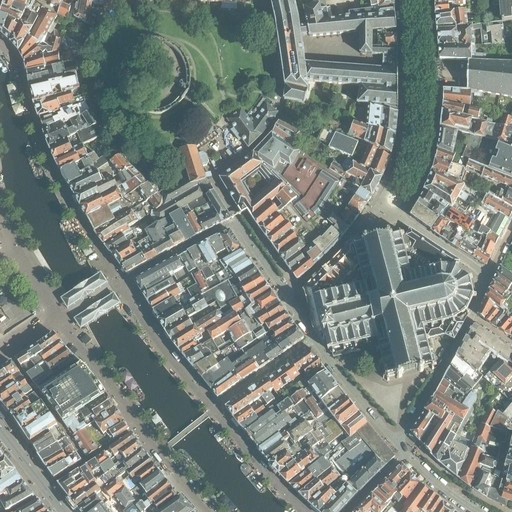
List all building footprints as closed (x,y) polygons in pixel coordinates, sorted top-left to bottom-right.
[(0,0),(0,6),(13,10),(13,11),(25,16),(32,19),(34,15),(29,12),(30,9),(15,4),(16,0),(0,0)] [(16,0),(15,4),(30,9),(32,0),(16,0)] [(32,0),(30,9),(29,12),(34,15),(37,16),(43,6),(59,11),(62,1),(62,0),(32,0)] [(77,0),(76,5),(74,17),(86,23),(88,18),(90,11),(91,0),(77,0)] [(93,26),(105,16),(104,0),(91,0),(91,4),(90,11),(88,18),(86,23),(93,26)] [(104,0),(105,16),(114,9),(113,0),(104,0)] [(113,0),(114,9),(132,1),(131,0),(113,0)] [(313,3),(314,3),(313,0),(271,0),(275,14),(296,10),(297,10),(294,0),(296,0),(298,7),(313,3)] [(313,0),(314,3),(319,2),(321,9),(326,8),(324,0),(313,0)] [(394,7),(393,0),(370,0),(370,1),(371,8),(377,7),(378,9),(394,7)] [(462,2),(462,0),(434,0),(435,6),(452,4),(453,7),(468,5),(469,8),(471,8),(471,9),(478,9),(477,0),(462,2)] [(511,0),(499,0),(501,21),(502,21),(502,22),(511,21),(511,0)] [(62,1),(59,11),(69,14),(71,8),(72,4),(62,1)] [(299,18),(297,10),(296,10),(275,14),(276,22),(281,54),(286,86),(284,100),(287,101),(303,104),(308,92),(309,92),(308,85),(307,85),(307,83),(359,87),(357,104),(368,105),(398,113),(397,47),(383,47),(383,52),(379,51),(379,55),(383,55),(382,69),(305,63),(301,36),(308,36),(309,38),(359,33),(359,55),(373,55),(372,55),(371,32),(374,32),(378,31),(378,32),(396,30),(395,15),(349,18),(349,19),(329,20),(328,17),(326,8),(321,9),(319,2),(314,3),(313,3),(314,5),(303,8),(306,26),(300,27),(299,18)] [(435,14),(471,9),(471,8),(469,8),(468,5),(453,7),(452,4),(435,6),(435,14)] [(0,6),(0,15),(9,18),(23,23),(25,16),(13,11),(13,10),(0,6)] [(43,6),(37,16),(19,52),(24,61),(39,44),(40,45),(42,43),(45,45),(51,36),(60,41),(61,37),(62,35),(62,34),(54,29),(57,24),(54,22),(58,14),(68,19),(69,15),(69,14),(59,11),(43,6)] [(394,7),(378,9),(349,13),(349,18),(395,15),(394,7)] [(478,9),(471,9),(435,14),(437,27),(467,24),(466,15),(478,13),(478,9)] [(9,18),(0,15),(0,33),(2,35),(9,18)] [(23,23),(12,43),(19,52),(37,16),(34,15),(32,19),(25,16),(23,23)] [(23,23),(9,18),(2,35),(11,43),(12,43),(23,23)] [(502,25),(502,22),(502,21),(501,21),(473,25),(472,25),(471,25),(471,26),(437,29),(439,45),(475,45),(473,31),(480,30),(482,46),(503,45),(503,46),(505,46),(503,25),(502,25)] [(397,47),(397,35),(396,30),(378,32),(378,47),(374,47),(374,32),(371,32),(372,55),(373,55),(379,55),(379,51),(383,52),(383,47),(397,47)] [(61,37),(60,41),(58,51),(44,56),(43,54),(38,58),(36,57),(25,63),(27,72),(45,68),(60,64),(70,62),(75,61),(77,52),(77,51),(80,44),(66,38),(62,35),(61,37)] [(58,51),(60,41),(51,36),(45,45),(42,43),(40,45),(39,44),(24,61),(25,63),(36,57),(38,58),(43,54),(44,56),(58,51)] [(475,46),(475,45),(439,45),(440,60),(468,60),(486,61),(486,54),(483,54),(476,53),(475,46)] [(511,62),(486,61),(468,60),(467,89),(444,89),(443,89),(443,103),(464,108),(464,107),(469,108),(470,108),(471,94),(474,94),(474,97),(481,97),(481,93),(511,98),(511,62)] [(76,69),(71,69),(65,71),(64,65),(52,68),(55,77),(50,79),(49,74),(29,79),(28,79),(28,80),(29,79),(31,88),(30,88),(30,89),(77,77),(76,69)] [(45,68),(27,72),(29,79),(49,74),(49,73),(42,75),(42,72),(45,72),(45,68)] [(77,77),(30,89),(30,90),(31,90),(39,116),(85,102),(83,96),(80,89),(77,77)] [(262,96),(251,111),(255,114),(266,99),(262,96)] [(85,102),(39,116),(39,117),(45,133),(64,124),(70,121),(79,116),(82,115),(91,110),(85,102)] [(443,103),(443,112),(472,120),(472,119),(478,121),(480,110),(470,108),(469,108),(467,115),(462,114),(464,108),(443,103)] [(247,116),(241,108),(227,119),(232,126),(234,129),(232,130),(231,131),(232,132),(232,131),(234,133),(233,134),(234,134),(237,137),(236,137),(237,138),(239,140),(238,140),(239,141),(240,141),(240,140),(241,139),(242,139),(249,148),(252,145),(256,141),(259,139),(261,136),(268,126),(269,127),(269,126),(269,125),(271,122),(272,123),(272,122),(275,118),(276,117),(275,117),(278,113),(266,104),(252,123),(247,116)] [(398,113),(368,105),(366,125),(396,135),(398,113)] [(64,124),(45,133),(50,148),(99,123),(91,110),(82,115),(84,118),(81,119),(79,116),(70,121),(74,129),(68,132),(64,124)] [(472,120),(443,112),(441,126),(458,131),(459,130),(455,129),(455,127),(469,130),(472,119),(472,120)] [(497,125),(492,140),(494,141),(498,142),(505,145),(508,136),(511,137),(511,118),(497,114),(495,120),(497,121),(495,125),(497,125)] [(478,120),(474,135),(482,138),(492,140),(497,125),(495,125),(491,123),(483,122),(478,120)] [(391,156),(396,135),(366,125),(353,121),(348,135),(380,149),(379,151),(391,156)] [(298,134),(281,124),(279,123),(279,122),(272,133),(290,145),(293,141),(296,137),(298,134)] [(99,123),(50,148),(56,162),(65,158),(64,155),(67,154),(65,151),(82,143),(82,144),(104,131),(99,123)] [(458,131),(441,126),(438,149),(453,154),(455,145),(458,131)] [(328,148),(352,158),(358,142),(347,137),(324,128),(318,140),(330,145),(328,148)] [(289,166),(300,151),(290,145),(272,133),(254,153),(271,172),(279,160),(289,166)] [(473,162),(482,138),(474,135),(474,136),(471,135),(462,157),(468,160),(473,162)] [(511,147),(505,145),(498,142),(488,168),(499,172),(498,173),(511,178),(511,147)] [(65,158),(56,162),(62,172),(83,161),(83,162),(90,158),(94,165),(89,168),(92,173),(97,170),(96,168),(110,160),(106,154),(99,158),(95,151),(88,155),(82,144),(82,143),(65,151),(67,154),(64,155),(65,158)] [(164,204),(155,210),(154,211),(151,211),(150,216),(155,224),(144,231),(145,234),(171,218),(183,212),(182,212),(189,207),(192,211),(195,210),(195,211),(196,210),(201,207),(202,208),(211,204),(207,196),(209,194),(205,188),(210,185),(206,179),(205,176),(205,175),(202,167),(207,166),(209,161),(207,156),(203,153),(198,155),(197,150),(196,146),(180,149),(189,177),(179,183),(179,182),(176,182),(176,185),(176,186),(162,193),(163,200),(164,204)] [(391,156),(379,151),(368,147),(363,158),(373,163),(385,169),(391,156)] [(438,149),(436,158),(452,164),(455,155),(453,154),(438,149)] [(348,208),(355,197),(353,195),(357,188),(345,180),(329,170),(329,169),(300,151),(289,166),(279,160),(271,172),(280,180),(287,188),(296,198),(285,206),(277,197),(271,202),(279,213),(260,229),(263,233),(266,237),(286,222),(293,230),(291,232),(298,241),(304,249),(299,253),(305,261),(308,258),(306,254),(315,246),(311,242),(316,237),(317,239),(330,226),(331,227),(332,226),(326,221),(331,215),(338,221),(343,214),(348,208)] [(271,202),(277,197),(287,188),(280,180),(271,172),(254,153),(249,157),(220,178),(240,212),(239,213),(239,214),(238,214),(239,215),(240,215),(241,215),(241,214),(242,214),(247,211),(252,218),(271,202)] [(92,173),(70,186),(75,195),(132,166),(122,154),(111,161),(110,160),(96,168),(97,170),(92,173)] [(83,161),(62,172),(70,186),(92,173),(89,168),(94,165),(90,158),(83,162),(83,161)] [(363,158),(360,165),(359,166),(382,177),(385,169),(373,163),(363,158)] [(436,160),(435,161),(454,168),(455,167),(465,171),(466,170),(466,168),(463,167),(458,165),(455,163),(455,165),(452,164),(436,158),(436,160)] [(382,177),(359,166),(360,165),(347,159),(342,167),(333,162),(329,169),(329,170),(345,180),(357,188),(371,197),(382,177)] [(473,162),(468,160),(468,161),(466,166),(477,171),(482,173),(482,176),(493,180),(500,184),(506,186),(505,188),(510,190),(511,187),(511,186),(511,178),(498,173),(499,172),(488,168),(473,162)] [(433,170),(455,180),(460,183),(461,180),(465,171),(455,167),(454,168),(435,161),(433,170)] [(133,168),(132,166),(75,195),(80,206),(126,183),(138,177),(140,175),(133,168)] [(479,192),(460,183),(455,180),(433,170),(428,182),(458,198),(465,202),(468,196),(471,198),(472,196),(476,198),(479,192)] [(148,182),(140,175),(138,177),(126,183),(80,206),(87,217),(87,218),(88,218),(141,188),(148,182)] [(150,184),(148,182),(141,188),(88,218),(95,231),(141,205),(149,201),(159,195),(159,194),(152,183),(150,184)] [(455,203),(458,198),(428,182),(425,191),(448,206),(446,208),(448,209),(450,207),(452,208),(464,215),(469,206),(468,206),(466,209),(455,203)] [(210,185),(205,188),(209,194),(214,191),(210,185)] [(296,198),(287,188),(277,197),(285,206),(296,198)] [(353,195),(355,197),(367,204),(371,197),(357,188),(353,195)] [(505,188),(504,191),(502,195),(511,199),(511,190),(510,190),(505,188)] [(504,191),(498,189),(494,199),(499,202),(502,195),(504,191)] [(209,194),(207,196),(211,204),(221,224),(231,219),(230,217),(214,191),(209,194)] [(448,206),(425,191),(420,200),(431,207),(433,204),(435,205),(436,204),(445,210),(446,208),(448,206)] [(163,200),(159,195),(149,201),(155,210),(164,204),(163,200)] [(511,199),(502,195),(499,202),(511,209),(511,199)] [(511,213),(511,209),(499,202),(494,199),(489,196),(484,205),(498,213),(509,219),(511,213)] [(359,215),(367,204),(355,197),(348,208),(359,215)] [(431,207),(420,200),(410,216),(431,231),(441,217),(442,217),(446,211),(445,210),(436,204),(435,205),(433,204),(431,207)] [(260,229),(279,213),(271,202),(252,218),(260,229)] [(201,221),(198,223),(203,232),(221,224),(211,204),(202,208),(206,216),(208,218),(204,220),(202,221),(201,221)] [(129,227),(142,219),(146,217),(143,211),(143,208),(141,205),(95,231),(94,232),(95,233),(103,244),(129,227)] [(499,239),(509,219),(498,213),(494,221),(469,206),(464,215),(475,223),(476,223),(481,226),(481,227),(499,239)] [(189,207),(182,212),(183,212),(196,237),(203,232),(198,223),(201,221),(202,221),(204,220),(208,218),(206,216),(202,208),(201,207),(196,210),(195,211),(199,217),(196,218),(193,213),(192,213),(191,212),(192,211),(189,207)] [(475,223),(464,215),(452,208),(450,207),(448,209),(446,208),(445,210),(446,211),(442,217),(444,219),(451,223),(452,224),(459,226),(469,233),(470,232),(473,227),(472,226),(475,223)] [(359,215),(348,208),(343,214),(354,222),(359,215)] [(185,243),(196,237),(183,212),(171,218),(174,223),(185,243)] [(343,214),(338,221),(349,229),(354,222),(343,214)] [(349,229),(338,221),(331,215),(326,221),(332,226),(331,227),(342,238),(344,236),(347,232),(349,229)] [(446,230),(451,223),(444,219),(442,217),(441,217),(431,231),(434,233),(439,237),(444,229),(446,230)] [(171,218),(145,234),(155,247),(152,249),(158,258),(174,248),(175,248),(164,228),(174,223),(171,218)] [(273,246),(291,232),(293,230),(286,222),(266,237),(273,246)] [(185,243),(174,223),(164,228),(175,248),(185,243)] [(454,234),(459,226),(452,224),(451,223),(446,230),(444,229),(439,237),(448,243),(454,234)] [(342,238),(331,227),(330,226),(317,239),(316,237),(311,242),(315,246),(323,258),(342,238)] [(459,250),(469,233),(459,226),(454,234),(448,243),(459,250)] [(499,239),(481,227),(479,230),(473,227),(470,232),(473,233),(481,237),(481,238),(483,239),(484,237),(491,241),(490,243),(495,246),(499,239)] [(131,230),(121,235),(117,238),(105,247),(111,254),(136,239),(131,230)] [(418,250),(425,240),(410,230),(409,231),(410,231),(407,237),(412,239),(415,242),(417,245),(418,248),(418,250)] [(230,231),(220,237),(231,256),(231,255),(242,249),(230,231)] [(472,298),(476,298),(476,295),(473,295),(470,280),(473,278),(472,276),(468,278),(457,268),(458,265),(455,264),(454,268),(442,267),(442,265),(441,265),(411,272),(403,238),(407,238),(407,237),(405,235),(404,233),(401,234),(400,231),(398,232),(399,235),(391,237),(390,235),(389,234),(387,234),(385,236),(386,238),(384,238),(382,241),(373,243),(371,241),(369,242),(368,240),(367,239),(364,240),(363,241),(364,243),(356,245),(355,242),(353,242),(354,245),(357,259),(354,260),(355,262),(358,261),(358,263),(360,272),(357,273),(357,275),(361,274),(363,283),(355,286),(354,282),(352,282),(353,286),(344,288),(343,285),(341,285),(342,289),(333,290),(332,290),(333,289),(332,289),(330,290),(331,293),(322,296),(322,295),(318,296),(319,302),(323,317),(314,319),(314,320),(316,330),(317,330),(325,328),(330,348),(334,347),(335,351),(338,351),(337,347),(345,345),(346,349),(349,348),(348,344),(357,342),(366,340),(377,338),(380,351),(382,360),(378,360),(379,364),(382,363),(385,375),(382,375),(383,378),(386,377),(387,381),(390,380),(389,376),(398,374),(398,376),(400,377),(402,377),(403,375),(402,372),(418,368),(419,371),(421,372),(423,372),(424,370),(423,367),(431,365),(432,369),(435,368),(434,365),(437,364),(436,361),(433,362),(430,350),(433,349),(433,346),(429,347),(427,338),(430,337),(430,335),(443,332),(445,333),(439,343),(440,345),(448,350),(462,325),(456,322),(454,318),(463,312),(468,315),(469,313),(466,311),(472,298)] [(279,255),(298,241),(291,232),(273,246),(279,255)] [(470,232),(469,233),(459,250),(475,259),(479,251),(478,250),(479,249),(480,246),(482,244),(481,243),(483,239),(481,238),(478,242),(471,238),(473,233),(470,232)] [(155,247),(145,234),(137,238),(140,244),(138,245),(140,247),(137,249),(141,254),(147,263),(158,258),(152,249),(155,247)] [(231,256),(220,237),(208,242),(213,251),(212,251),(220,262),(231,256)] [(484,237),(483,239),(481,243),(482,244),(480,246),(485,249),(486,247),(490,249),(489,251),(493,253),(495,246),(490,243),(491,241),(484,237)] [(136,239),(111,254),(121,266),(141,254),(137,249),(140,247),(138,245),(140,244),(137,238),(136,239)] [(423,257),(432,244),(425,240),(418,250),(417,253),(423,257)] [(299,253),(304,249),(298,241),(279,255),(285,263),(299,253)] [(208,242),(197,248),(215,276),(225,270),(220,262),(212,251),(213,251),(208,242)] [(430,261),(439,249),(432,244),(423,257),(430,261)] [(357,259),(354,245),(350,246),(350,247),(344,253),(354,263),(355,262),(354,260),(357,259)] [(323,258),(315,246),(306,254),(308,258),(314,266),(323,258)] [(480,246),(479,249),(490,258),(493,253),(489,251),(490,249),(486,247),(485,249),(480,246)] [(215,276),(197,248),(187,253),(199,273),(209,290),(221,284),(215,276)] [(231,255),(231,256),(220,262),(225,270),(231,279),(231,280),(254,266),(242,249),(231,255)] [(441,260),(445,253),(439,249),(430,261),(437,265),(440,259),(441,260)] [(479,251),(475,259),(484,265),(488,264),(491,258),(490,258),(479,249),(478,250),(479,251)] [(199,273),(187,253),(180,257),(179,258),(191,277),(199,273)] [(291,272),(305,261),(299,253),(285,263),(291,272)] [(358,261),(355,262),(354,263),(344,253),(338,259),(350,271),(358,263),(358,261)] [(460,262),(445,253),(441,260),(452,266),(442,265),(442,267),(454,268),(455,264),(458,265),(460,262)] [(141,254),(121,266),(127,275),(131,272),(147,263),(141,254)] [(187,279),(191,277),(179,258),(177,259),(176,259),(182,269),(142,292),(147,302),(179,284),(180,285),(182,284),(181,283),(187,279)] [(299,279),(314,266),(308,258),(305,261),(291,272),(297,280),(299,279)] [(182,269),(176,259),(162,267),(135,281),(136,282),(142,291),(141,291),(142,292),(182,269)] [(350,271),(338,259),(331,266),(343,278),(350,271)] [(231,279),(229,280),(228,281),(234,290),(260,274),(254,266),(231,280),(231,279)] [(343,278),(331,266),(326,271),(338,283),(343,278)] [(511,274),(501,267),(497,274),(511,284),(511,274)] [(326,271),(321,276),(330,285),(329,286),(332,289),(333,289),(338,283),(326,271)] [(158,320),(204,293),(209,290),(199,273),(191,277),(187,279),(193,289),(188,292),(153,312),(158,320)] [(260,274),(234,290),(239,299),(266,283),(260,274)] [(494,281),(508,291),(511,294),(511,293),(511,285),(511,284),(497,274),(494,281)] [(92,296),(110,286),(103,275),(97,279),(85,286),(69,296),(63,299),(69,310),(92,296)] [(330,285),(321,276),(307,290),(308,294),(325,290),(329,286),(330,285)] [(153,312),(178,297),(188,292),(193,289),(187,279),(181,283),(182,284),(180,285),(179,284),(147,302),(153,312)] [(204,293),(158,320),(166,332),(217,303),(222,310),(230,305),(238,300),(239,299),(234,290),(228,281),(221,284),(209,290),(204,293)] [(511,295),(507,293),(508,291),(494,281),(490,289),(508,304),(511,298),(511,295)] [(270,290),(269,289),(266,284),(267,284),(266,283),(239,299),(238,300),(230,305),(234,312),(238,312),(244,309),(245,310),(251,307),(272,293),(271,291),(271,290),(270,290)] [(511,307),(508,304),(490,289),(485,298),(498,307),(502,311),(504,312),(505,311),(509,314),(511,312),(511,307)] [(325,290),(308,294),(310,304),(319,302),(318,296),(322,295),(322,293),(325,290)] [(256,318),(279,303),(272,293),(251,307),(245,310),(244,311),(249,317),(250,320),(255,317),(256,318)] [(115,309),(121,305),(115,295),(98,305),(75,319),(81,329),(88,325),(105,315),(115,309)] [(494,311),(498,307),(485,298),(477,315),(485,320),(493,310),(494,311)] [(323,317),(319,302),(310,304),(314,319),(323,317)] [(217,303),(166,332),(172,341),(222,310),(217,303)] [(285,312),(279,303),(256,318),(259,324),(261,323),(263,327),(285,312)] [(222,310),(172,341),(179,350),(208,332),(215,328),(235,314),(236,313),(238,312),(234,312),(230,305),(222,310)] [(493,310),(485,320),(491,325),(502,311),(498,307),(494,311),(493,310)] [(504,312),(502,311),(491,325),(496,329),(509,314),(505,311),(504,312)] [(263,327),(261,328),(266,335),(269,333),(275,342),(284,336),(297,329),(290,319),(285,312),(263,327)] [(468,316),(468,315),(463,312),(454,318),(456,322),(462,325),(468,316)] [(509,314),(496,329),(503,333),(511,322),(511,319),(511,318),(511,316),(511,312),(509,314)] [(224,335),(242,323),(235,314),(215,328),(221,337),(224,335)] [(511,319),(511,322),(503,333),(510,337),(511,334),(511,316),(511,318),(511,319)] [(255,327),(250,320),(249,317),(243,321),(243,322),(249,330),(255,327)] [(236,344),(252,334),(249,330),(243,322),(242,323),(224,335),(225,337),(228,336),(231,340),(231,341),(233,340),(236,344)] [(255,332),(261,328),(263,327),(261,323),(259,324),(260,324),(256,327),(255,327),(249,330),(252,334),(255,332)] [(511,348),(507,345),(476,324),(473,324),(462,346),(456,356),(471,368),(470,369),(475,374),(477,372),(481,375),(478,372),(491,354),(493,356),(493,358),(497,358),(504,363),(505,364),(508,362),(511,365),(511,348)] [(213,342),(221,337),(215,328),(208,332),(179,350),(186,359),(213,342)] [(261,328),(255,332),(260,339),(266,335),(261,328)] [(326,343),(330,348),(325,328),(317,330),(326,343)] [(304,339),(297,329),(284,336),(292,347),(304,339)] [(252,334),(236,344),(195,371),(202,378),(242,351),(260,339),(255,332),(252,334)] [(283,353),(275,342),(269,333),(266,335),(273,346),(280,356),(283,353)] [(44,341),(37,346),(43,354),(61,342),(55,336),(53,335),(48,338),(44,341)] [(224,335),(221,337),(213,342),(186,359),(192,367),(194,369),(195,371),(236,344),(233,340),(231,341),(231,340),(225,343),(222,338),(225,337),(224,335)] [(266,335),(260,339),(242,351),(251,363),(253,362),(259,370),(271,361),(265,351),(267,350),(273,346),(266,335)] [(284,336),(275,342),(283,353),(292,347),(284,336)] [(377,338),(366,340),(367,344),(372,346),(373,352),(380,351),(377,338)] [(367,344),(366,340),(357,342),(359,351),(368,349),(369,353),(373,352),(372,346),(367,344)] [(45,364),(66,350),(61,342),(43,354),(33,361),(38,369),(39,368),(45,364)] [(359,351),(357,342),(348,344),(349,348),(350,353),(359,351)] [(346,354),(345,349),(346,349),(345,345),(337,347),(338,351),(335,351),(334,347),(330,348),(335,356),(346,354)] [(43,354),(37,346),(27,352),(33,361),(43,354)] [(280,356),(273,346),(267,350),(265,351),(271,361),(280,356)] [(66,363),(73,357),(66,350),(45,364),(51,372),(65,362),(66,363)] [(311,350),(301,357),(307,366),(318,359),(311,350)] [(242,351),(202,378),(212,392),(234,374),(251,363),(242,351)] [(33,361),(27,352),(16,360),(22,368),(33,361)] [(471,368),(456,356),(451,366),(464,377),(461,379),(473,389),(482,376),(481,375),(477,372),(475,374),(470,369),(471,368)] [(40,391),(81,365),(81,364),(78,362),(77,362),(75,361),(76,360),(76,359),(73,357),(66,363),(65,362),(51,372),(45,376),(34,384),(40,391)] [(307,366),(301,357),(300,357),(291,364),(297,373),(298,373),(298,372),(302,369),(302,370),(307,366)] [(318,359),(307,366),(302,370),(306,377),(322,366),(318,359)] [(38,369),(33,361),(22,368),(28,375),(38,369)] [(253,362),(251,363),(234,374),(240,383),(259,370),(253,362)] [(492,374),(506,384),(511,377),(511,365),(508,362),(505,364),(504,363),(492,374)] [(5,368),(10,375),(12,378),(19,374),(12,363),(5,368)] [(291,364),(283,369),(292,382),(300,376),(298,373),(297,373),(291,364)] [(81,365),(40,391),(40,392),(54,410),(63,422),(107,395),(101,388),(97,381),(92,376),(81,365)] [(322,366),(306,377),(307,377),(304,379),(305,380),(305,379),(309,384),(326,372),(322,366)] [(464,377),(451,366),(443,380),(466,396),(471,391),(473,389),(461,379),(464,377)] [(0,381),(10,375),(5,368),(3,369),(0,370),(0,381)] [(45,376),(39,368),(38,369),(28,375),(34,384),(45,376)] [(283,369),(275,375),(284,388),(292,382),(283,369)] [(511,389),(506,384),(492,374),(489,371),(484,378),(491,385),(499,392),(511,401),(511,389)] [(301,390),(294,395),(290,398),(291,399),(296,406),(303,401),(305,403),(309,399),(304,391),(310,387),(325,376),(328,375),(326,372),(309,384),(301,390)] [(12,378),(10,375),(0,381),(0,394),(23,378),(19,374),(12,378)] [(234,374),(212,392),(218,398),(240,383),(234,374)] [(284,388),(275,375),(267,380),(276,393),(284,388)] [(329,376),(328,375),(325,376),(310,387),(304,391),(309,399),(305,403),(306,404),(313,399),(317,404),(339,389),(333,380),(329,376)] [(23,378),(0,394),(0,400),(3,404),(28,387),(23,378)] [(305,380),(304,379),(297,384),(301,390),(309,384),(305,379),(305,380)] [(234,418),(269,393),(273,391),(276,393),(267,380),(255,388),(226,408),(229,412),(230,411),(232,413),(231,414),(234,418)] [(466,396),(443,380),(436,392),(459,405),(466,396)] [(9,412),(34,394),(30,388),(31,387),(30,386),(28,387),(3,404),(9,412)] [(294,395),(290,389),(288,390),(286,392),(288,395),(290,398),(294,395)] [(306,404),(310,410),(317,420),(324,415),(317,406),(321,402),(328,412),(346,397),(339,389),(317,404),(313,399),(306,404)] [(471,391),(466,396),(459,405),(458,407),(467,413),(463,420),(440,464),(443,466),(457,478),(470,450),(456,444),(459,438),(460,438),(474,411),(474,410),(473,409),(473,408),(472,407),(477,400),(477,399),(477,398),(477,396),(477,395),(476,394),(473,392),(471,391)] [(459,405),(436,392),(432,400),(448,409),(446,411),(454,415),(463,420),(467,413),(458,407),(459,405)] [(511,401),(499,392),(488,405),(490,406),(489,407),(497,414),(490,427),(490,428),(490,429),(506,435),(507,433),(503,432),(504,429),(511,432),(511,401)] [(269,393),(234,418),(234,419),(235,418),(240,426),(255,415),(253,413),(255,411),(253,409),(260,404),(263,409),(275,401),(275,400),(269,393)] [(15,420),(42,402),(41,402),(40,402),(34,394),(9,412),(15,419),(15,420)] [(112,403),(107,395),(63,422),(72,435),(73,436),(89,427),(86,423),(96,416),(95,414),(112,403)] [(255,415),(240,426),(239,426),(240,426),(245,433),(291,399),(290,398),(288,395),(280,401),(278,398),(275,400),(275,401),(263,409),(260,404),(253,409),(255,411),(253,413),(255,415)] [(346,397),(328,412),(337,424),(340,428),(341,427),(343,425),(345,427),(348,424),(347,422),(358,413),(346,397)] [(310,410),(306,404),(305,403),(303,401),(296,406),(291,399),(245,433),(246,433),(250,438),(250,439),(253,443),(253,442),(257,448),(281,430),(284,434),(298,423),(296,420),(310,410)] [(448,409),(432,400),(425,411),(434,417),(440,421),(446,411),(448,409)] [(49,413),(42,402),(15,420),(22,431),(49,413)] [(115,408),(112,403),(95,414),(96,416),(86,423),(89,427),(95,423),(99,420),(98,419),(115,408)] [(486,444),(490,429),(490,428),(490,427),(497,414),(489,407),(489,409),(487,411),(482,422),(473,440),(470,450),(457,478),(470,488),(479,471),(477,471),(482,457),(483,456),(484,455),(486,452),(486,444)] [(124,422),(115,408),(98,419),(99,420),(95,423),(89,427),(73,436),(87,457),(113,439),(109,432),(124,422)] [(298,423),(284,434),(286,437),(290,434),(297,444),(299,442),(307,436),(322,425),(320,423),(317,420),(310,410),(296,420),(298,423)] [(434,417),(425,411),(424,412),(411,432),(414,435),(415,435),(416,436),(416,437),(419,441),(429,426),(428,426),(433,418),(434,417)] [(446,411),(440,421),(441,422),(436,430),(435,430),(424,447),(431,455),(454,415),(446,411)] [(324,415),(317,420),(320,423),(325,420),(326,421),(331,417),(327,412),(324,415)] [(58,426),(49,413),(22,431),(31,444),(45,434),(58,426)] [(350,437),(367,424),(358,413),(347,422),(348,424),(345,427),(343,425),(341,427),(344,431),(345,431),(350,437)] [(454,415),(431,455),(440,464),(463,420),(454,415)] [(429,426),(419,441),(424,447),(435,430),(436,430),(441,422),(440,421),(434,417),(433,418),(428,426),(429,426)] [(124,422),(109,432),(113,439),(129,430),(128,429),(129,429),(124,422)] [(328,445),(344,431),(341,427),(340,428),(337,424),(334,426),(337,430),(330,436),(324,440),(328,445)] [(367,424),(350,437),(342,444),(350,453),(365,441),(377,455),(386,465),(395,457),(367,424)] [(297,444),(292,447),(270,463),(269,464),(270,465),(279,474),(297,460),(305,471),(324,456),(325,458),(342,444),(350,437),(345,431),(344,431),(328,445),(324,440),(330,436),(322,427),(323,426),(322,425),(307,436),(309,440),(306,440),(304,441),(304,444),(305,445),(303,446),(299,442),(297,444)] [(66,439),(58,426),(45,434),(31,444),(38,456),(66,439)] [(511,437),(510,445),(504,443),(506,435),(490,429),(486,444),(486,452),(484,455),(483,456),(482,457),(497,462),(498,457),(506,459),(505,464),(501,463),(499,470),(496,468),(492,476),(495,478),(504,481),(504,480),(508,482),(508,484),(511,484),(511,437)] [(281,430),(257,448),(263,455),(286,437),(284,434),(281,430)] [(270,463),(292,447),(297,444),(290,434),(286,437),(263,455),(270,463)] [(111,460),(119,455),(137,442),(134,436),(133,436),(131,436),(121,442),(121,443),(105,454),(110,461),(111,460)] [(43,463),(71,446),(66,439),(38,456),(43,463)] [(365,441),(350,453),(336,465),(345,476),(347,474),(352,480),(359,472),(364,468),(377,455),(365,441)] [(142,450),(137,442),(119,455),(123,460),(125,462),(142,450)] [(325,458),(291,486),(300,495),(332,467),(335,464),(336,465),(350,453),(342,444),(325,458)] [(71,446),(43,463),(48,470),(65,460),(76,453),(71,446)] [(121,476),(126,472),(148,457),(142,450),(125,462),(117,468),(117,469),(124,464),(127,468),(124,470),(123,470),(122,469),(119,471),(121,476)] [(76,453),(65,460),(70,468),(81,461),(76,453)] [(105,454),(95,460),(101,467),(110,461),(105,454)] [(386,465),(377,455),(364,468),(373,478),(386,465)] [(148,457),(126,472),(121,476),(119,477),(130,493),(136,489),(139,486),(159,472),(148,457)] [(501,463),(482,457),(477,471),(479,471),(470,488),(486,498),(495,478),(492,476),(496,468),(499,470),(501,463)] [(0,481),(15,471),(5,459),(0,461),(0,481)] [(54,479),(70,468),(65,460),(48,470),(54,479)] [(105,475),(101,467),(95,460),(87,466),(79,471),(89,487),(105,475)] [(111,460),(110,461),(101,467),(105,475),(116,469),(115,467),(111,460)] [(297,460),(279,474),(288,483),(305,471),(297,460)] [(402,464),(386,481),(395,490),(410,474),(402,464)] [(332,467),(300,495),(309,504),(320,494),(323,496),(336,484),(341,479),(340,478),(332,467)] [(364,488),(373,478),(364,468),(359,472),(352,480),(348,483),(358,494),(364,488)] [(116,469),(105,475),(111,483),(119,477),(121,476),(118,472),(116,469)] [(0,497),(23,482),(23,481),(16,472),(15,471),(0,481),(0,497)] [(89,487),(79,471),(71,476),(64,480),(59,484),(70,499),(70,500),(89,487)] [(159,472),(130,493),(137,503),(146,497),(166,481),(159,472)] [(340,511),(358,494),(348,483),(352,480),(347,474),(345,476),(341,479),(336,484),(340,488),(334,494),(336,496),(321,511),(340,511)] [(398,494),(391,501),(389,503),(391,505),(393,507),(396,504),(398,506),(404,499),(406,501),(420,484),(410,474),(395,490),(398,494)] [(112,484),(111,483),(105,475),(89,487),(70,500),(77,508),(100,491),(101,492),(112,484)] [(100,491),(77,508),(78,509),(80,511),(92,511),(96,510),(95,509),(104,502),(105,503),(107,502),(106,501),(125,486),(119,477),(111,483),(112,484),(101,492),(100,491)] [(495,478),(486,498),(499,504),(501,498),(503,493),(501,492),(504,481),(495,478)] [(504,480),(504,481),(501,492),(503,493),(501,498),(508,501),(511,502),(511,492),(506,491),(508,484),(508,482),(504,480)] [(138,505),(137,506),(141,511),(144,511),(173,491),(173,490),(166,481),(146,497),(149,500),(143,504),(142,503),(138,505)] [(386,481),(378,489),(391,501),(398,494),(395,490),(386,481)] [(23,482),(0,497),(0,511),(5,511),(34,496),(23,482)] [(320,494),(309,504),(318,511),(321,511),(336,496),(334,494),(340,488),(336,484),(323,496),(320,494)] [(417,511),(431,493),(420,484),(406,501),(404,499),(398,506),(404,511),(408,511),(409,511),(417,511)] [(96,510),(92,511),(141,511),(137,506),(138,505),(137,503),(130,493),(125,486),(106,501),(107,502),(105,503),(104,502),(95,509),(96,510)] [(391,501),(378,489),(372,495),(387,510),(391,505),(389,503),(391,501)] [(173,491),(144,511),(161,511),(179,499),(173,491)] [(427,511),(437,498),(431,493),(417,511),(427,511)] [(404,511),(398,506),(396,504),(393,507),(391,505),(387,510),(372,495),(358,509),(361,511),(404,511)] [(436,511),(442,502),(437,498),(427,511),(436,511)] [(508,501),(501,498),(499,504),(506,507),(508,501)] [(161,511),(192,511),(191,509),(190,509),(183,502),(183,501),(181,499),(180,499),(179,499),(161,511)] [(35,502),(17,511),(16,511),(34,511),(43,506),(38,500),(35,502)] [(447,511),(450,508),(442,502),(436,511),(447,511)]
